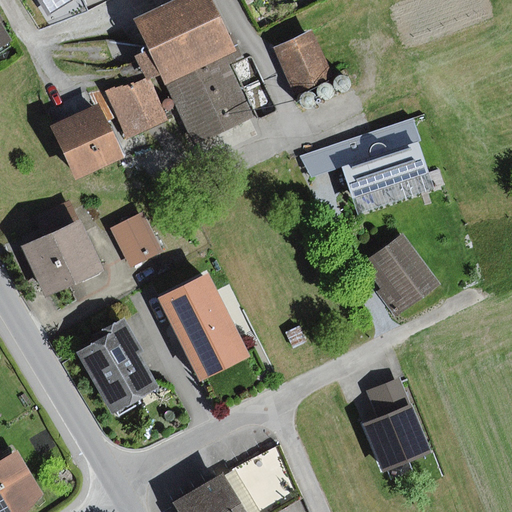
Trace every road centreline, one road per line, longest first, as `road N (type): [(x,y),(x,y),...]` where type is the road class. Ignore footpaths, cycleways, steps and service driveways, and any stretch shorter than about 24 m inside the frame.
road 1 (residential): [(387,338),(140,466),(120,490)]
road 2 (residential): [(0,291),(120,490)]
